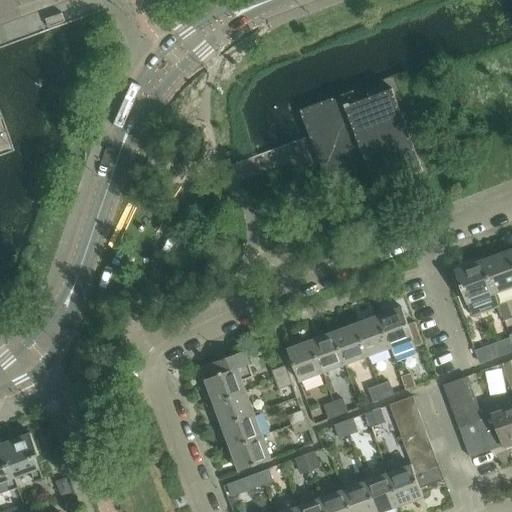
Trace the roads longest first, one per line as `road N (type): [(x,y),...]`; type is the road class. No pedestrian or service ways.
road 1 (residential): [(170,348),(511,200)]
road 2 (unclassified): [(268,0),(208,18),(167,48),(139,88),(122,146)]
road 3 (unclassified): [(122,146),(178,70),(276,0)]
road 4 (residential): [(170,348),(154,391),(201,511)]
road 5 (unclassified): [(0,391),(38,373),(55,350),(79,272)]
road 6 (unclassified): [(79,272),(122,146)]
road 7 (unclassified): [(79,272),(28,343),(0,367)]
